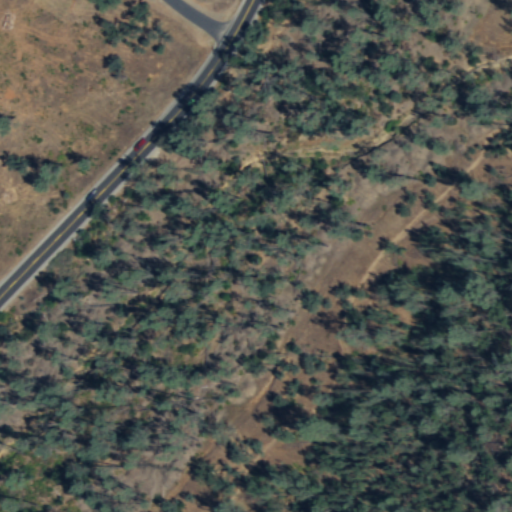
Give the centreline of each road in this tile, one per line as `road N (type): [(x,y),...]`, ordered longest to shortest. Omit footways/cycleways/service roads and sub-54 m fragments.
road 1 (tertiary): [(0,296),(186,101),(251,0)]
road 2 (track): [(402,231),(344,311),(345,352),(330,386),(313,411),(274,433),(213,511)]
road 3 (track): [(511,121),(455,183),(444,209),(402,231)]
